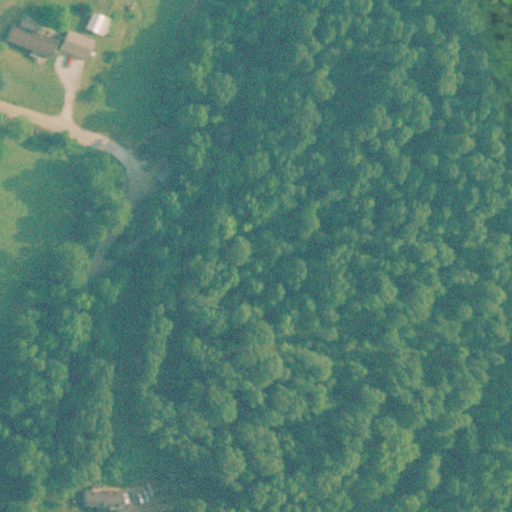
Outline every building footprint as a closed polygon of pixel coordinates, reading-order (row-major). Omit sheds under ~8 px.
[(88,26),(104,33),(111,17),(95,10),(88,26)] [(58,36),(15,21),(9,39),(51,55),(58,36)] [(53,71),(69,79),(81,53),(65,45),(53,71)] [(172,492),(168,474),(152,478),(156,496),(172,492)] [(87,508),(120,508),(120,486),(87,486),(87,508)]
